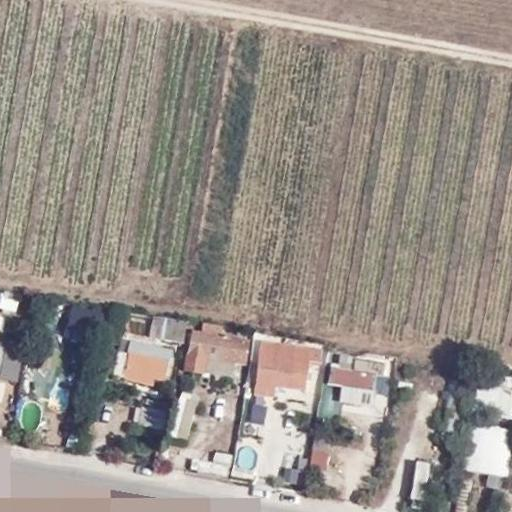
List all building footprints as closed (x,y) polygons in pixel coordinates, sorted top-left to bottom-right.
[(153,315),(147,337),(180,344),(185,323),(153,315)] [(203,324),(202,332),(192,331),(188,354),(186,355),(183,372),(204,376),(205,373),(207,360),(235,365),(246,368),(251,342),(222,336),(224,328),(203,324)] [(81,359),(87,339),(60,330),(53,349),(81,359)] [(108,344),(115,345),(118,335),(110,334),(108,344)] [(169,364),(173,350),(131,340),(127,355),(119,353),(114,377),(125,379),(124,381),(154,387),(155,380),(165,383),(169,364)] [(276,389),(306,392),(310,363),(321,365),(323,351),(261,342),(255,386),(276,389)] [(233,379),(235,365),(207,360),(205,373),(233,379)] [(373,393),(376,376),(331,369),(328,385),(373,393)] [(30,413),(68,417),(73,377),(34,373),(30,413)] [(471,413),(509,420),(511,403),(511,390),(476,384),(471,413)] [(274,399),(276,389),(255,386),(254,396),(274,399)] [(322,410),(335,412),(338,389),(326,388),(322,410)] [(171,438),(189,440),(194,392),(177,390),(171,438)] [(508,479),(511,455),(511,431),(469,425),(460,471),(508,479)] [(304,486),(311,457),(282,450),(276,480),(304,486)] [(226,477),(229,459),(197,454),(194,472),(226,477)]
